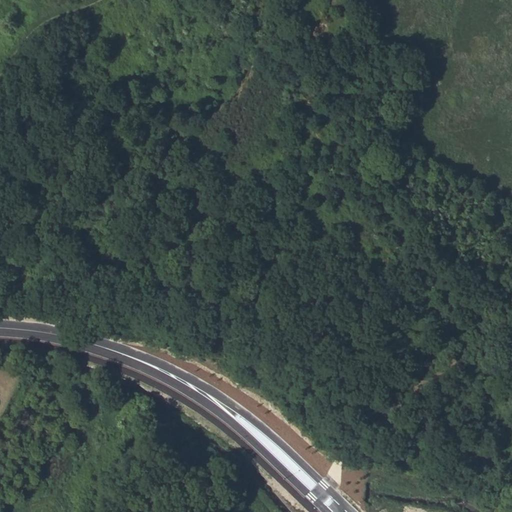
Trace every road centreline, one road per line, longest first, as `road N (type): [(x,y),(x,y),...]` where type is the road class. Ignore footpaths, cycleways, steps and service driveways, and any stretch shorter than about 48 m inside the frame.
road 1 (tertiary): [(103,349),(222,422),(318,511)]
road 2 (tertiary): [(324,483),(195,383),(103,349)]
